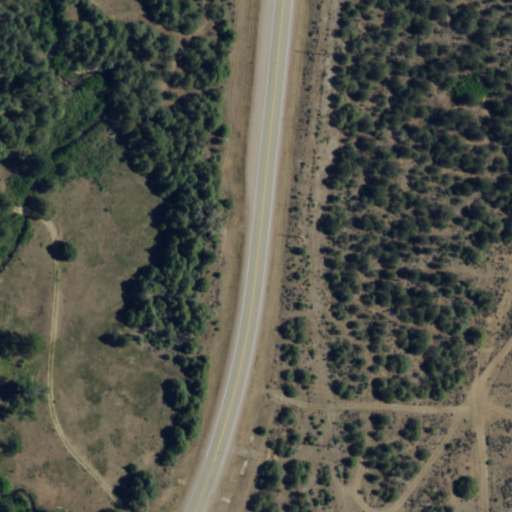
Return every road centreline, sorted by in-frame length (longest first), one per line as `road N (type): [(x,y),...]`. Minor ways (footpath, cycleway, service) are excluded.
road 1 (primary): [(188,511),(228,413),(261,197),(279,0)]
road 2 (track): [(511,339),(473,398),(483,511)]
